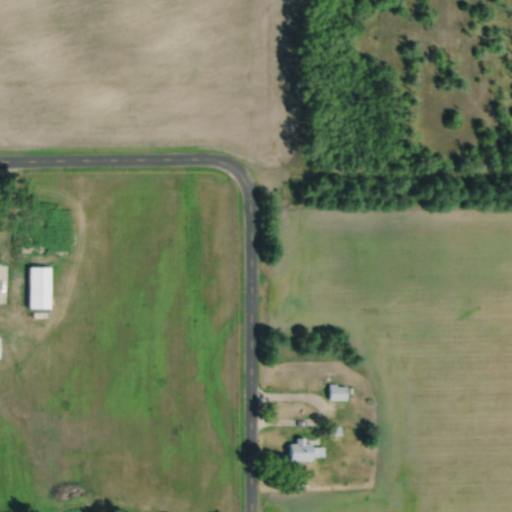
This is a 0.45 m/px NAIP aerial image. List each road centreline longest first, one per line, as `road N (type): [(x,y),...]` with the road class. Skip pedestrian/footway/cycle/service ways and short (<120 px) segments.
road 1 (residential): [(249,196),(250,511)]
road 2 (residential): [(0,158),(211,158),(233,166),(249,196)]
